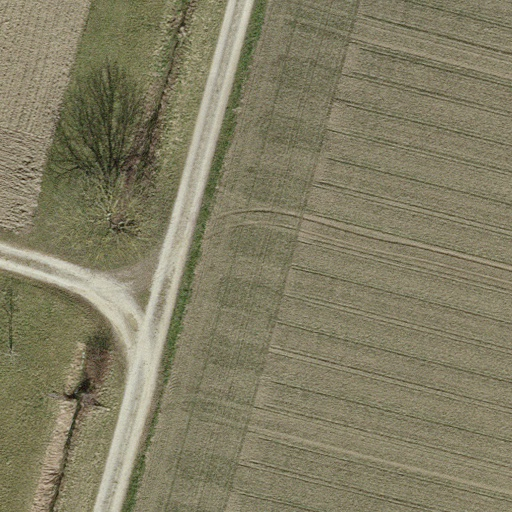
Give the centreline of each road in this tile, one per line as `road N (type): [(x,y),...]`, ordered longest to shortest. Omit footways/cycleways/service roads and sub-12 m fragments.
road 1 (track): [(241,0),(159,308)]
road 2 (track): [(105,511),(159,308)]
road 3 (track): [(159,308),(0,264)]
